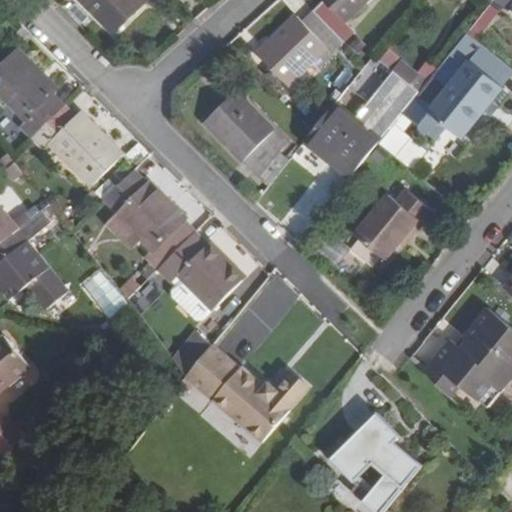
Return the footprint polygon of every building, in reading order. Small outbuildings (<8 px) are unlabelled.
[(82,0),(116,33),(145,4),(141,0),(82,0)] [(322,0),(324,2),(313,11),(343,42),(353,31),(345,22),(368,0),(322,0)] [(474,0),(486,9),(492,0),(474,0)] [(332,52),(343,42),(313,11),(303,22),(298,17),(259,55),(272,68),(284,81),(289,86),(328,48),(332,52)] [(482,44),(468,32),(429,81),(426,84),(441,96),(454,79),(469,61),(482,44)] [(511,67),(482,44),(469,61),(503,88),(511,77),(511,67)] [(419,92),(426,84),(429,81),(384,45),(375,56),(393,71),(419,92)] [(22,127),(34,139),(65,107),(54,95),(59,90),(19,51),(0,70),(0,93),(28,121),(22,127)] [(454,79),(488,108),(503,88),(469,61),(454,79)] [(284,81),(272,68),(265,74),(278,87),(284,81)] [(312,134),(305,143),(350,179),(357,171),(378,144),(419,92),(393,71),(355,119),(337,103),(312,134)] [(463,140),(488,108),(454,79),(441,96),(429,111),(423,106),(412,119),(438,139),(447,126),(463,140)] [(288,143),(237,92),(205,123),(260,178),(288,143)] [(77,118),(65,107),(34,139),(45,150),(52,144),(94,185),(124,155),(82,113),(77,118)] [(447,126),(438,139),(454,152),(463,140),(447,126)] [(397,127),(385,143),(399,154),(412,138),(397,127)] [(15,166),(8,157),(0,164),(0,168),(5,174),(5,175),(14,186),(24,177),(15,166)] [(118,217),(142,240),(153,252),(147,258),(160,270),(197,233),(185,222),(188,219),(152,183),(149,186),(135,172),(106,201),(120,215),(118,217)] [(394,193),(364,230),(395,255),(409,238),(415,231),(418,234),(438,210),(411,188),(402,199),(394,193)] [(120,215),(106,201),(104,203),(118,217),(120,215)] [(0,248),(20,232),(14,225),(0,207),(0,248)] [(51,207),(20,232),(30,244),(52,226),(50,223),(59,216),(51,207)] [(14,225),(20,232),(31,223),(25,216),(14,225)] [(108,227),(132,251),(142,240),(118,217),(108,227)] [(415,231),(409,238),(412,242),(418,234),(415,231)] [(30,244),(20,232),(0,248),(0,285),(12,301),(30,286),(33,290),(31,293),(33,304),(43,308),(46,305),(49,309),(70,293),(30,244)] [(197,233),(160,270),(172,283),(184,271),(219,306),(247,278),(212,242),(209,245),(197,233)] [(104,273),(83,289),(113,329),(126,312),(131,306),(121,294),(104,273)] [(219,306),(188,276),(177,287),(177,293),(201,317),(208,317),(219,306)] [(132,282),(121,294),(128,303),(140,290),(132,282)] [(453,343),(428,375),(454,401),(464,389),(492,412),(511,386),(511,328),(490,310),(466,339),(471,343),(464,351),(460,348),(453,343)] [(216,346),(218,344),(203,331),(170,357),(189,380),(216,346)] [(0,395),(34,368),(8,337),(0,343),(0,395)] [(466,339),(460,348),(464,351),(471,343),(466,339)] [(244,369),(216,346),(189,380),(217,401),(267,443),(312,389),(292,373),(280,388),(272,382),(268,386),(245,367),(244,369)] [(0,430),(17,452),(26,440),(3,411),(0,413),(0,430)] [(403,437),(379,413),(333,459),(359,485),(352,491),(373,511),(386,511),(425,466),(399,440),(403,437)] [(0,430),(0,454),(7,464),(17,452),(0,430)]
